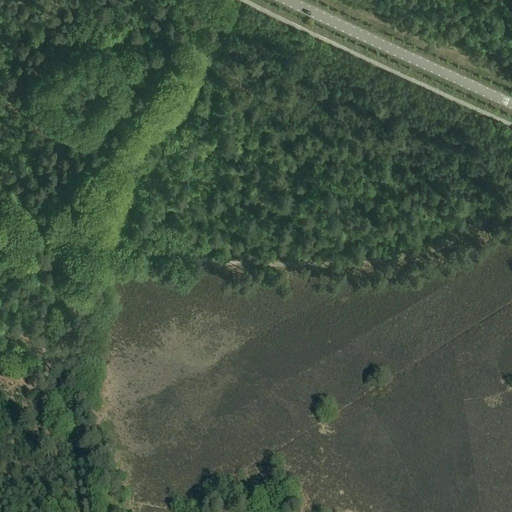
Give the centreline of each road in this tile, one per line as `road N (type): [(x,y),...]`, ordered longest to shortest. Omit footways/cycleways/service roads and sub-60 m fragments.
road 1 (track): [(511,197),(436,248),(362,262),(234,265),(51,223),(0,260)]
road 2 (tertiary): [(511,102),(291,0)]
road 3 (track): [(102,511),(37,347),(0,318)]
road 4 (track): [(59,395),(63,345),(93,235)]
